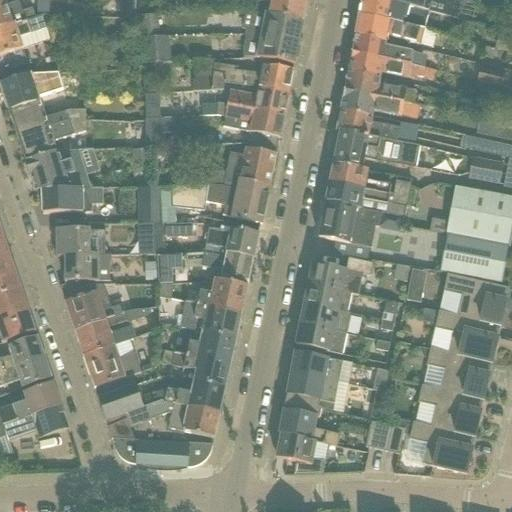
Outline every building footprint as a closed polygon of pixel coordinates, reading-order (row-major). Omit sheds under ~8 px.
[(121,0),(122,21),(136,21),(135,0),(121,0)] [(303,23),(308,1),(308,0),(250,0),(273,4),(271,16),(270,17),(303,23)] [(424,26),(428,14),(367,0),(361,0),(359,18),(390,23),(391,18),(413,24),(412,29),(423,31),(424,26)] [(454,0),(367,0),(428,14),(428,13),(459,21),(464,3),(454,0)] [(19,3),(2,9),(1,7),(0,7),(0,31),(37,20),(33,10),(23,13),(19,3)] [(246,34),(299,46),(303,23),(270,17),(271,16),(267,15),(267,16),(246,14),(243,31),(247,32),(246,34)] [(140,17),(141,39),(159,38),(158,16),(140,17)] [(359,18),(355,37),(386,44),(387,38),(422,46),(426,32),(425,32),(423,32),(423,31),(412,29),(390,23),(359,18)] [(50,43),(46,31),(42,19),(37,21),(37,20),(0,31),(0,77),(31,77),(31,76),(23,52),(50,43)] [(511,36),(500,33),(495,51),(508,54),(511,54),(511,36)] [(246,42),(244,59),(258,59),(295,66),(299,46),(246,34),(245,36),(246,42)] [(385,47),(386,44),(355,37),(355,40),(353,48),(354,48),(352,56),(414,67),(420,69),(423,56),(385,47)] [(143,41),(145,65),(161,63),(159,39),(143,41)] [(379,81),(380,74),(414,81),(415,77),(436,82),(437,72),(420,69),(414,67),(352,56),(351,63),(350,62),(348,75),(379,81)] [(194,62),(194,73),(195,83),(194,83),(194,93),(224,91),(225,85),(260,90),(260,89),(289,94),(294,72),(265,66),(263,75),(235,72),(235,70),(215,67),(215,61),(194,62)] [(477,83),(502,89),(506,74),(481,69),(477,83)] [(39,102),(38,99),(66,90),(74,87),(73,75),(31,76),(31,77),(0,77),(0,86),(1,89),(0,91),(0,94),(0,96),(4,98),(9,112),(39,102)] [(402,104),(413,107),(415,99),(416,94),(405,91),(405,90),(378,85),(379,81),(348,75),(346,87),(344,93),(402,104)] [(260,89),(260,90),(258,98),(231,93),(229,106),(284,117),(289,94),(260,89)] [(373,112),(418,120),(420,108),(413,107),(402,104),(344,93),(343,101),(341,112),(372,118),(373,112)] [(146,121),(162,120),(161,96),(145,97),(146,121)] [(444,112),(446,103),(427,99),(426,100),(425,108),(444,112)] [(67,113),(45,120),(39,102),(9,112),(18,140),(70,122),(86,122),(86,111),(67,113)] [(277,152),(277,151),(284,117),(229,106),(228,107),(226,107),(220,119),(226,120),(224,129),(250,134),(248,147),(277,152)] [(337,133),(341,133),(396,144),(396,143),(398,129),(371,124),(372,118),(341,112),(337,133)] [(162,120),(146,121),(146,149),(162,148),(162,120)] [(53,144),(87,132),(86,122),(70,122),(18,140),(26,163),(56,153),(53,144)] [(511,129),(499,126),(496,140),(511,143),(511,129)] [(341,133),(336,155),(334,166),(362,170),(364,160),(417,170),(421,148),(396,143),(396,144),(341,133)] [(227,169),(228,169),(227,173),(194,172),(194,187),(239,186),(240,181),(270,189),(277,156),(276,156),(277,152),(248,147),(245,158),(230,154),(227,169)] [(141,164),(150,163),(149,150),(140,151),(141,164)] [(92,191),(85,166),(80,152),(56,154),(56,153),(26,163),(26,165),(27,171),(30,179),(32,178),(36,193),(42,193),(92,191)] [(500,187),(504,165),(473,159),(468,181),(500,187)] [(334,166),(330,185),(390,196),(392,185),(366,181),(368,171),(362,170),(334,166)] [(194,188),(171,189),(172,208),(205,212),(207,203),(225,207),(224,217),(233,218),(233,219),(234,219),(233,225),(259,231),(259,230),(261,225),(262,226),(270,189),(240,181),(239,186),(238,190),(223,188),(194,188)] [(394,196),(392,206),(407,209),(412,186),(397,183),(394,196)] [(330,185),(327,203),(361,210),(365,210),(384,215),(405,220),(407,209),(392,206),(394,196),(390,196),(330,185)] [(152,188),(153,224),(161,224),(160,188),(152,188)] [(511,197),(455,188),(449,224),(432,221),(430,232),(437,234),(446,236),(446,235),(509,249),(510,249),(511,239),(511,197)] [(151,223),(150,189),(141,189),(141,224),(151,223)] [(43,216),(77,215),(93,214),(92,207),(102,207),(102,190),(92,191),(42,193),(43,216)] [(374,227),(382,229),(384,215),(365,210),(361,210),(327,203),(320,237),(319,239),(369,250),(374,227)] [(177,225),(176,215),(161,215),(162,226),(167,226),(177,225)] [(177,225),(167,226),(167,239),(193,239),(194,226),(177,226),(177,225)] [(210,231),(206,246),(206,250),(254,260),(259,231),(233,225),(231,235),(210,231)] [(138,226),(138,239),(154,239),(154,226),(138,226)] [(90,232),(57,233),(57,259),(66,259),(102,257),(102,234),(90,234),(90,232)] [(439,273),(502,285),(509,249),(446,235),(446,236),(439,273)] [(0,281),(16,276),(7,248),(0,249),(0,281)] [(205,255),(204,255),(201,268),(223,272),(222,278),(249,284),(254,260),(206,250),(205,255)] [(66,259),(66,282),(66,287),(60,289),(105,287),(111,286),(111,257),(102,257),(66,259)] [(173,285),(172,271),(171,257),(157,257),(158,272),(158,286),(173,285)] [(309,287),(352,296),(359,297),(363,277),(370,278),(373,265),(348,260),(346,273),(313,266),(309,287)] [(145,265),(146,283),(157,282),(156,264),(145,265)] [(425,283),(427,274),(412,272),(411,280),(425,283)] [(0,313),(26,305),(16,276),(0,281),(0,313)] [(461,296),(456,316),(501,326),(509,290),(447,276),(443,293),(461,296)] [(242,315),(248,288),(215,281),(212,296),(188,291),(186,303),(242,315)] [(159,286),(159,299),(172,301),(172,287),(159,286)] [(121,307),(112,310),(105,287),(60,289),(75,333),(125,316),(121,307)] [(348,316),(352,296),(309,287),(305,306),(338,313),(348,316)] [(202,334),(236,341),(242,315),(186,303),(182,318),(204,322),(202,334)] [(0,334),(3,345),(36,334),(26,305),(0,313),(0,334)] [(333,334),(333,333),(338,313),(305,306),(301,327),(333,334)] [(439,314),(424,311),(421,323),(436,327),(439,314)] [(125,315),(125,316),(128,323),(128,325),(137,322),(134,312),(125,315)] [(492,363),(501,326),(456,316),(439,312),(439,314),(436,327),(435,330),(452,333),(448,353),(492,363)] [(384,314),(382,323),(394,325),(396,317),(384,314)] [(110,331),(127,324),(125,316),(75,333),(84,358),(115,347),(111,336),(110,331)] [(394,325),(382,323),(380,331),(392,334),(394,325)] [(347,336),(333,333),(333,334),(301,327),(296,347),(342,356),(347,336)] [(199,346),(177,341),(176,348),(174,355),(231,367),(236,341),(202,334),(199,346)] [(0,375),(45,360),(38,339),(10,349),(12,358),(0,361),(0,375)] [(378,343),(376,351),(388,353),(390,345),(378,343)] [(135,356),(120,361),(115,347),(84,358),(95,391),(132,378),(142,375),(135,356)] [(492,363),(448,353),(430,349),(430,352),(428,361),(426,367),(443,370),(439,390),(484,401),(492,363)] [(428,361),(430,352),(421,350),(420,354),(424,360),(428,361)] [(165,353),(162,365),(196,373),(193,383),(226,390),(231,367),(174,355),(169,354),(165,353)] [(328,361),(295,355),(291,376),(338,385),(342,364),(328,361)] [(23,391),(51,381),(52,381),(45,360),(0,375),(0,388),(20,382),(23,391)] [(346,410),(354,365),(343,363),(335,408),(346,410)] [(152,365),(142,369),(143,374),(151,370),(152,365)] [(376,390),(386,392),(390,373),(379,371),(376,390)] [(321,410),(333,413),(338,385),(291,376),(286,402),(319,408),(319,410),(321,410)] [(98,400),(136,388),(132,378),(95,391),(98,400)] [(165,403),(220,415),(226,390),(193,383),(191,395),(167,390),(165,403)] [(61,409),(53,386),(25,395),(28,404),(0,413),(0,414),(4,427),(5,429),(61,409)] [(484,401),(439,390),(422,386),(418,404),(435,408),(431,427),(475,438),(484,401)] [(143,408),(136,388),(98,400),(106,423),(125,417),(144,409),(143,408)] [(169,431),(214,441),(220,415),(165,403),(163,402),(143,408),(144,409),(125,417),(106,423),(108,430),(127,424),(129,429),(167,415),(172,416),(169,431)] [(337,449),(340,437),(326,434),(327,432),(314,430),(317,419),(319,419),(321,410),(319,410),(319,408),(286,402),(279,436),(316,445),(337,449)] [(0,440),(8,438),(9,443),(37,433),(40,441),(68,431),(61,409),(5,429),(4,427),(0,428),(0,440)] [(380,423),(381,415),(372,413),(370,421),(380,423)] [(410,437),(413,424),(400,421),(398,429),(405,431),(404,435),(410,437)] [(366,449),(387,453),(393,428),(372,423),(366,449)] [(409,441),(427,445),(423,466),(423,467),(466,477),(475,438),(431,427),(413,423),(413,424),(410,437),(409,441)] [(398,429),(393,428),(387,453),(399,456),(404,435),(405,431),(398,429)] [(280,439),(277,458),(288,460),(287,463),(299,465),(297,475),(321,474),(323,464),(313,462),(316,445),(279,436),(279,439),(280,439)] [(115,448),(116,452),(118,455),(119,457),(120,459),(122,461),(124,462),(127,464),(129,465),(132,466),(136,467),(190,470),(193,469),(195,469),(196,469),(199,468),(201,467),(203,465),(204,464),(206,463),(207,461),(209,458),(210,454),(212,450),(212,448),(212,446),(114,440),(115,448)]
